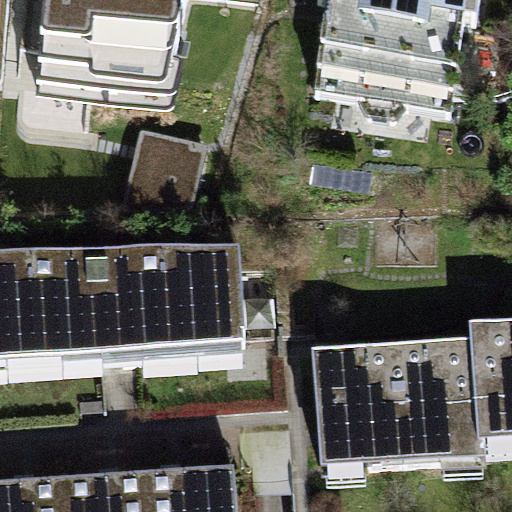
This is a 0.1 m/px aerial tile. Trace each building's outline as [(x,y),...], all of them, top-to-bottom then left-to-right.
[(50,0),(43,85),(167,96),(189,0),(50,0)] [(330,29),(320,109),(453,124),(461,53),(478,55),(485,0),(320,0),(317,27),(330,29)] [(138,196),(207,200),(210,141),(141,137),(138,196)] [(240,269),(0,278),(0,395),(245,387),(240,269)] [(471,373),(478,476),(511,473),(511,347),(470,351),(471,373)] [(478,476),(471,373),(320,379),(325,496),(479,490),(478,476)] [(237,511),(237,490),(150,494),(150,511),(237,511)] [(150,511),(150,494),(62,499),(63,511),(150,511)] [(0,511),(63,511),(62,499),(0,502),(0,511)]
